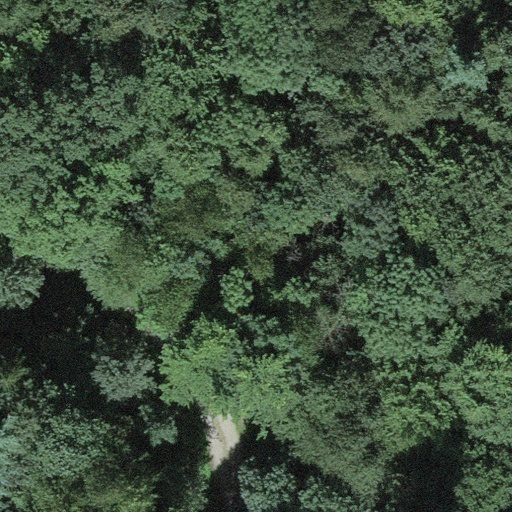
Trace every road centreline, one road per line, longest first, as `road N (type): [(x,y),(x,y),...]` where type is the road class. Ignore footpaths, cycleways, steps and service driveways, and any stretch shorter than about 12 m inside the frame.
road 1 (track): [(0,196),(204,361),(511,302)]
road 2 (track): [(443,511),(204,361),(230,511)]
